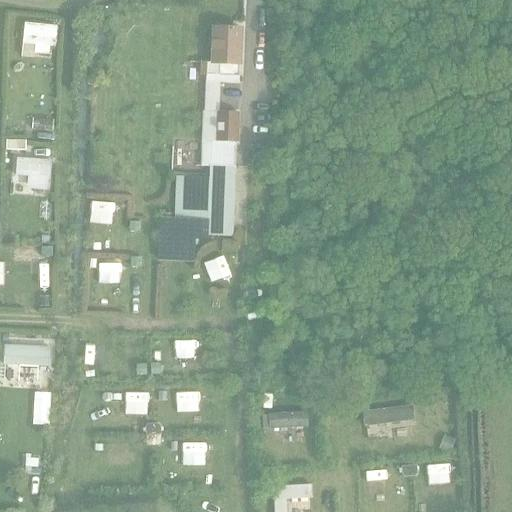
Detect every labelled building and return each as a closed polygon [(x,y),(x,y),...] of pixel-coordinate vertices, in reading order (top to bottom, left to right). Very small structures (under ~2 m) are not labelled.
[(54,46),(56,26),(24,23),(21,57),(33,58),(34,53),(48,54),(49,46),(54,46)] [(240,29),(224,28),(224,26),(217,26),(217,28),(212,28),(211,62),(206,62),(205,76),(203,112),(201,167),(209,167),(209,173),(208,173),(208,178),(176,177),(174,218),(159,217),(157,261),(194,262),(194,240),(207,240),(207,237),(212,237),(212,234),(232,235),(234,166),(235,142),(237,142),(238,113),(219,112),(219,83),(238,83),(239,64),(240,29)] [(25,151),(25,141),(6,140),(5,150),(25,151)] [(49,190),(51,161),(16,158),(15,175),(27,176),(26,189),(49,190)] [(10,263),(51,262),(51,248),(30,248),(31,250),(9,251),(10,263)] [(3,364),(49,367),(50,347),(4,345),(3,364)] [(364,427),(414,420),(412,405),(362,412),(364,427)] [(262,429),(307,427),(306,412),(268,414),(268,415),(261,415),(262,429)] [(311,484),(271,487),(272,500),(273,500),(274,511),(286,511),(285,500),(312,498),(311,484)]
